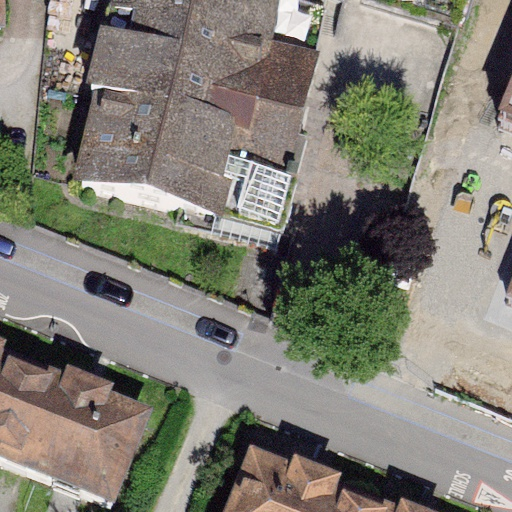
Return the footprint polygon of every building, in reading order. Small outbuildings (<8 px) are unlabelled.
[(0,0),(0,44),(11,44),(10,0),(0,0)] [(325,18),(239,0),(109,0),(64,215),(274,259),(325,18)] [(511,108),(502,132),(511,136),(511,300),(509,308),(511,309),(511,108)] [(152,417),(0,358),(0,464),(113,510),(152,417)] [(383,511),(258,464),(239,511),(383,511)]
